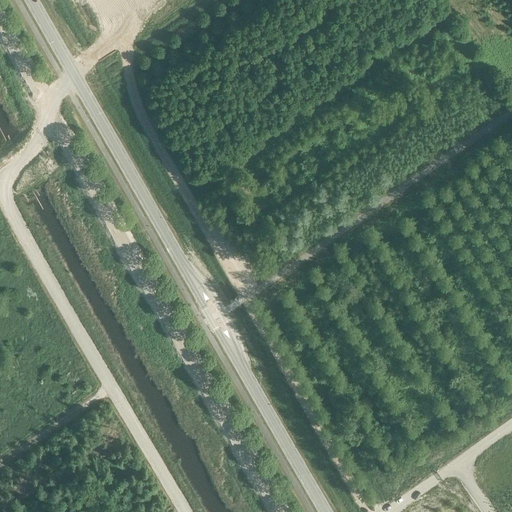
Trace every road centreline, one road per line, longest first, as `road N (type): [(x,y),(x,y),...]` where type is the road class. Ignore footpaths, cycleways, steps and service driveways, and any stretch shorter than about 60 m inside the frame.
road 1 (tertiary): [(325,511),(33,0)]
road 2 (track): [(119,21),(138,113),(367,511)]
road 3 (track): [(113,385),(0,465)]
